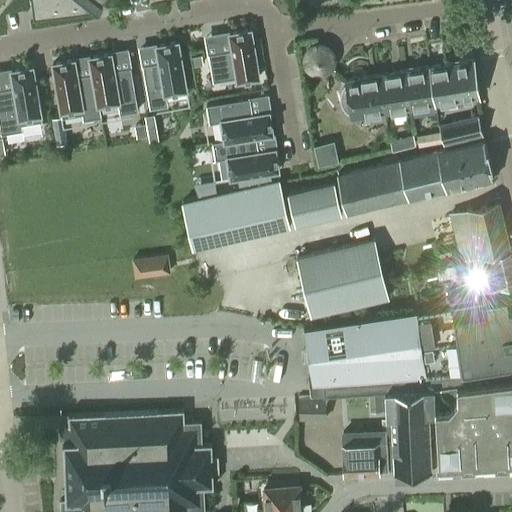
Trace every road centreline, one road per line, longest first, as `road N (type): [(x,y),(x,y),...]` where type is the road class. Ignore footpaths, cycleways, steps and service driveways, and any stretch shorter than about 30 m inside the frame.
road 1 (residential): [(485,4),(275,29)]
road 2 (residential): [(0,47),(162,18)]
road 3 (residential): [(385,487),(511,484)]
road 4 (residential): [(275,29),(291,154)]
